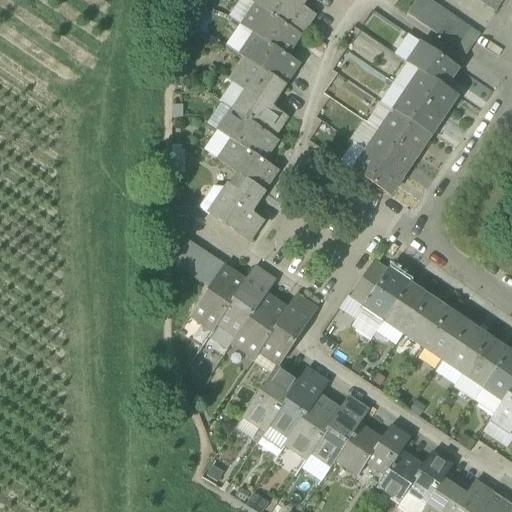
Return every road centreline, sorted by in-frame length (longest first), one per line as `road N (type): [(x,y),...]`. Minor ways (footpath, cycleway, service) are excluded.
road 1 (residential): [(511,469),(483,468),(303,349),(380,219)]
road 2 (residential): [(380,219),(296,160),(329,54),(365,0)]
road 3 (residential): [(417,242),(507,98)]
